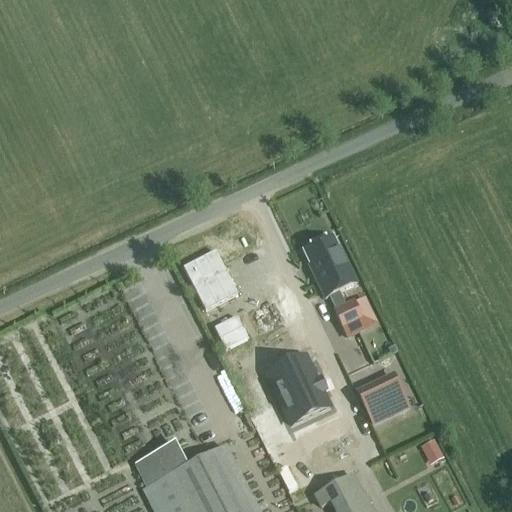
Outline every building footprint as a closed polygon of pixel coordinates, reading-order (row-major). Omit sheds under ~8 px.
[(347,309),(340,295),(357,287),(341,254),(340,255),(332,240),(304,253),(311,268),(310,269),(325,302),(329,300),(336,314),(335,315),(347,340),(366,331),(354,306),(347,309)] [(215,254),(182,270),(203,313),(235,298),(215,254)] [(140,330),(184,426),(199,420),(156,324),(140,330)] [(329,410),(322,395),(325,394),(320,383),(317,385),(305,360),(289,368),(288,367),(284,369),(285,370),(268,378),(292,429),(329,410)] [(408,411),(392,378),(356,395),(373,429),(408,411)] [(244,382),(228,391),(242,416),(258,407),(244,382)] [(423,457),(436,450),(433,443),(420,450),(423,457)] [(186,470),(174,447),(134,467),(146,490),(142,493),(151,511),(256,511),(224,450),(186,470)] [(369,511),(350,478),(313,499),(319,511),(329,506),(332,511),(369,511)] [(418,511),(410,493),(385,504),(388,511),(418,511)]
